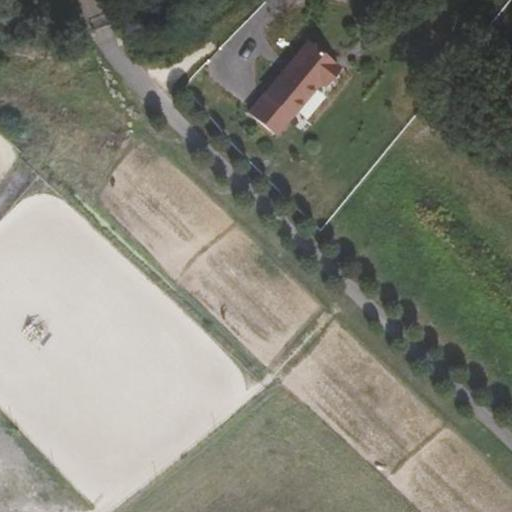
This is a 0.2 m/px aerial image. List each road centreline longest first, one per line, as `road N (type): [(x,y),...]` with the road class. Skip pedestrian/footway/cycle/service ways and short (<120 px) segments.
road 1 (unclassified): [(511,430),(112,53)]
road 2 (track): [(254,0),(159,97)]
